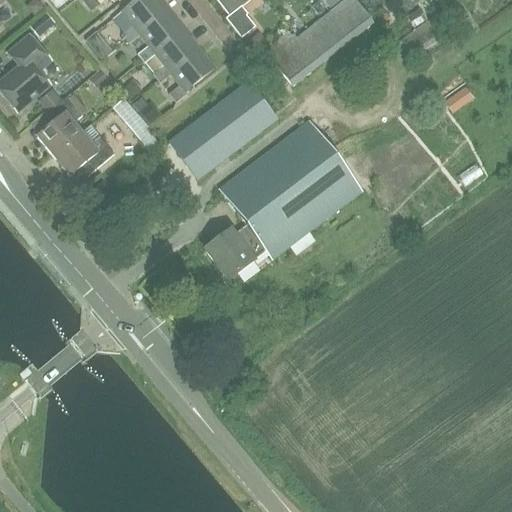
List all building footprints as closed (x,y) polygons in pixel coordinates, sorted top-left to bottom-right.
[(127,43),(167,11),(158,0),(139,0),(122,14),(133,28),(122,37),(127,43)] [(214,0),(228,18),(225,21),(241,40),(255,29),(246,18),(247,17),(242,9),(250,3),(247,0),(214,0)] [(293,88),(373,25),(352,0),(347,0),(295,41),(288,32),(264,52),(293,88)] [(414,59),(465,23),(468,21),(455,4),(402,42),(414,59)] [(143,63),(183,31),(167,11),(127,43),(129,46),(140,37),(149,48),(138,56),(143,63)] [(159,83),(199,51),(183,31),(143,63),(145,66),(156,57),(164,68),(153,76),(159,83)] [(38,74),(50,64),(28,38),(7,56),(18,69),(0,84),(0,94),(17,115),(50,88),(38,74)] [(186,93),(215,71),(199,51),(159,83),(160,85),(171,76),(180,87),(169,96),(176,105),(188,96),(186,93)] [(248,84),(184,133),(212,171),(277,122),(248,84)] [(466,88),(444,103),(452,114),(474,100),(466,88)] [(73,125),(82,117),(66,98),(47,114),(55,124),(38,139),(54,158),(81,135),(73,125)] [(272,262),(363,194),(310,123),(219,191),(246,228),(234,238),(230,232),(204,252),(227,283),(254,263),(253,262),(265,253),(272,262)] [(115,157),(91,128),(82,135),(81,135),(54,158),(70,178),(89,162),(97,172),(115,157)] [(114,229),(129,217),(119,204),(114,198),(99,211),(104,217),(103,217),(114,229)]
